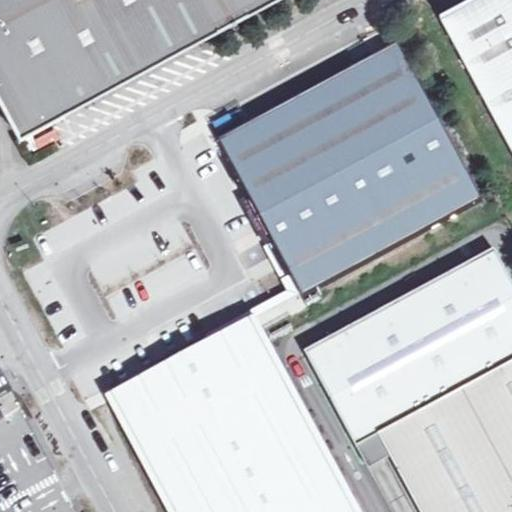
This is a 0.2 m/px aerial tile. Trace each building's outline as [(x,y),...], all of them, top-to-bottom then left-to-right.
[(0,0),(0,102),(8,117),(19,137),(275,0),(0,0)] [(511,0),(481,0),(443,21),(511,150),(511,0)] [(265,226),(303,301),(325,290),(483,205),(398,48),(392,51),(220,144),(265,226)] [(93,121),(120,107),(112,91),(48,124),(57,142),(94,123),(93,121)] [(381,438),(511,367),(511,279),(498,252),(308,354),(359,450),(381,438)] [(270,343),(261,323),(188,362),(118,402),(163,487),(303,410),(270,343)] [(511,511),(511,367),(381,438),(421,511),(511,511)] [(358,511),(303,410),(163,487),(176,511),(358,511)]
